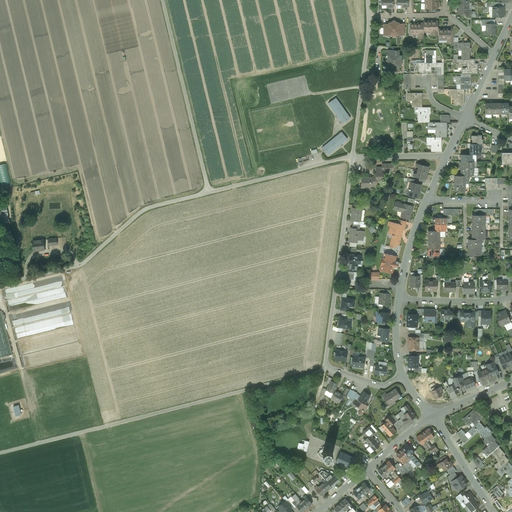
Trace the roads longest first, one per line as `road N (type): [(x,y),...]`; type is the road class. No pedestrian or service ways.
road 1 (unclassified): [(0,284),(81,264),(145,208),(352,156)]
road 2 (track): [(368,0),(324,368)]
road 3 (track): [(324,368),(0,453)]
road 4 (track): [(162,0),(208,193)]
road 5 (residential): [(398,300),(412,238),(447,156)]
